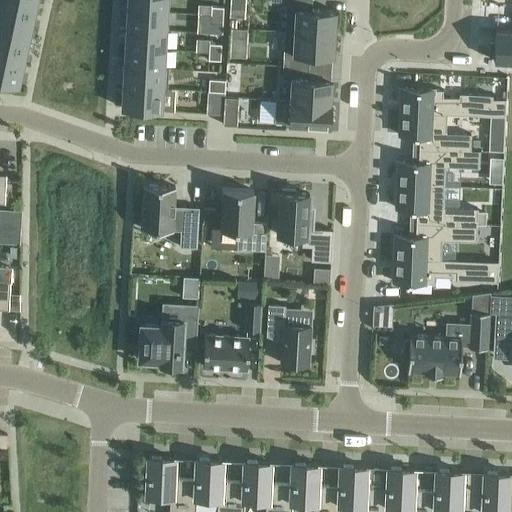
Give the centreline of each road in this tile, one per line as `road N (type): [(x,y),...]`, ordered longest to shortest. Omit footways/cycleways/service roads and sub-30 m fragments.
road 1 (residential): [(0,115),(29,117),(133,155),(361,168)]
road 2 (residential): [(343,420),(361,168)]
road 3 (unclassified): [(102,403),(343,420)]
road 4 (unclassified): [(343,420),(511,430)]
road 5 (residential): [(454,0),(452,29),(439,44),(382,50),(366,67)]
